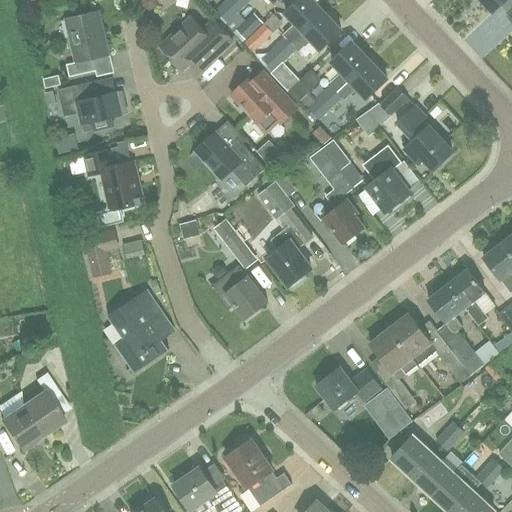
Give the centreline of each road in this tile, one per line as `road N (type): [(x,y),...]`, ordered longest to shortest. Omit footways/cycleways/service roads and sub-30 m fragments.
road 1 (tertiary): [(240,380),(511,172)]
road 2 (residential): [(240,380),(186,317),(160,234),(167,186),(157,146)]
road 3 (tertiary): [(47,511),(240,380)]
road 4 (residential): [(382,511),(240,380)]
road 5 (tertiary): [(511,124),(397,0)]
road 6 (residential): [(157,146),(203,110),(188,90),(147,101)]
